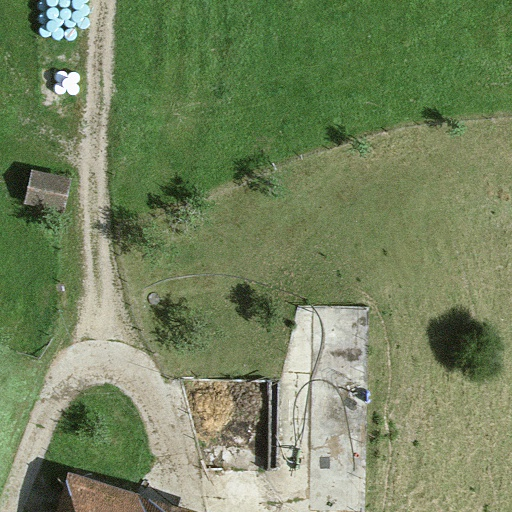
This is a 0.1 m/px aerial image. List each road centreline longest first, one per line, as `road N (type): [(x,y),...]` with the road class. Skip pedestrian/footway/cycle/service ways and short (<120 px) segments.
road 1 (track): [(102,362),(95,134),(103,0)]
road 2 (track): [(11,511),(68,374),(110,361),(129,368),(158,408),(182,494)]
